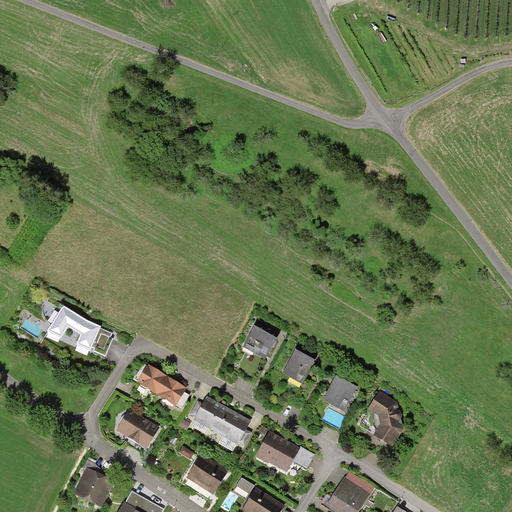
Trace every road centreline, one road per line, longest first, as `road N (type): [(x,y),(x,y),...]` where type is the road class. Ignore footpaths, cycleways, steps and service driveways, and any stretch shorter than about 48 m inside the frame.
road 1 (track): [(511,64),(384,118),(351,123),(23,0)]
road 2 (residential): [(511,285),(370,103),(315,0)]
road 3 (residential): [(80,433),(138,340),(334,452)]
road 4 (residential): [(80,433),(193,511)]
